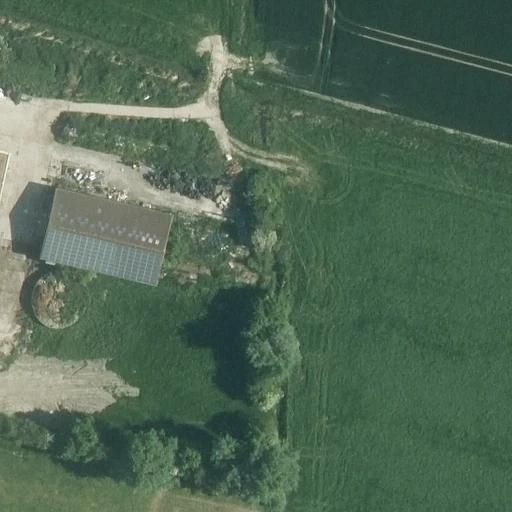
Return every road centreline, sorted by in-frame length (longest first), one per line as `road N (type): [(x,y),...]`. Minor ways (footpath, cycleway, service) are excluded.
road 1 (track): [(0,112),(206,111)]
road 2 (track): [(206,111),(233,145),(324,172)]
